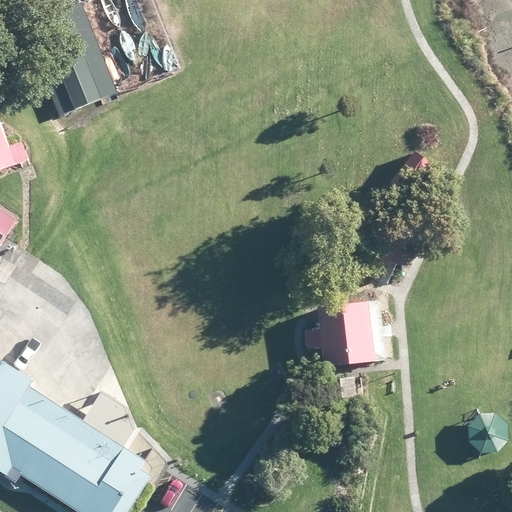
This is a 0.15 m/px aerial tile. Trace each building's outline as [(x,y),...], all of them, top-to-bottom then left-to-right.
[(114,93),(80,3),(24,24),(59,114),(114,93)] [(0,172),(29,161),(22,144),(11,148),(0,119),(0,172)] [(426,197),(435,185),(438,182),(431,176),(436,169),(416,153),(391,183),(410,199),(417,190),(426,197)] [(0,233),(7,238),(18,221),(0,209),(0,233)] [(383,283),(384,280),(392,263),(403,268),(410,254),(399,249),(406,233),(381,222),(357,272),(377,281),(383,283)] [(386,336),(385,328),(382,302),(319,309),(321,330),(307,331),(308,351),(324,349),(326,368),(348,365),(388,362),(386,336)] [(120,463),(127,450),(31,389),(36,381),(0,358),(0,470),(15,480),(17,482),(22,475),(80,511),(88,511),(103,490),(105,491),(123,464),(120,463)] [(331,409),(358,406),(355,378),(349,379),(329,381),(331,409)] [(475,418),(464,429),(464,445),(475,456),(491,455),(502,443),(502,428),(490,417),(475,418)]
